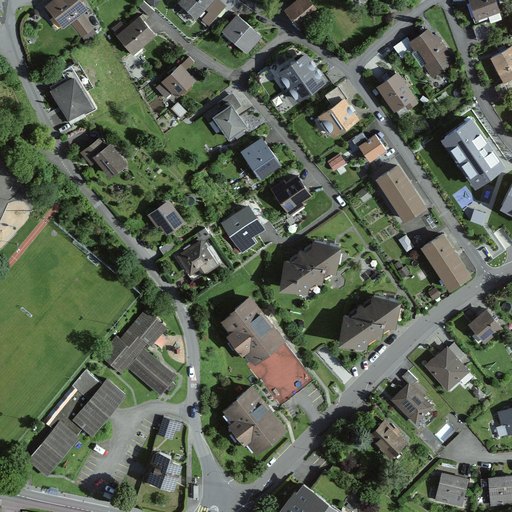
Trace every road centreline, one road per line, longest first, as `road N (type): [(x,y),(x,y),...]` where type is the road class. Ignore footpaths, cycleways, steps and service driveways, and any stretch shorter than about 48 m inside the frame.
road 1 (residential): [(231,498),(204,452),(181,307),(85,187)]
road 2 (residential): [(231,498),(250,490),(417,330),(496,276)]
road 3 (residential): [(496,276),(352,65)]
road 4 (residential): [(85,187),(12,58)]
road 5 (residential): [(352,65),(249,0)]
